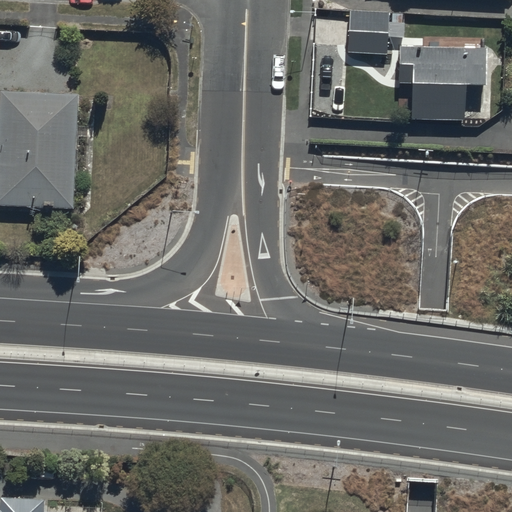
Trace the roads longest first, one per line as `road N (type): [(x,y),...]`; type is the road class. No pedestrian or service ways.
road 1 (primary): [(511,436),(258,405),(0,386)]
road 2 (primary): [(0,286),(116,293),(172,285),(204,251),(217,200),(242,165)]
road 3 (primary): [(0,322),(307,345)]
road 4 (primary): [(307,345),(511,371)]
road 5 (primary): [(242,165),(259,205),(269,280),(307,345)]
road 6 (tertiary): [(247,0),(242,165)]
